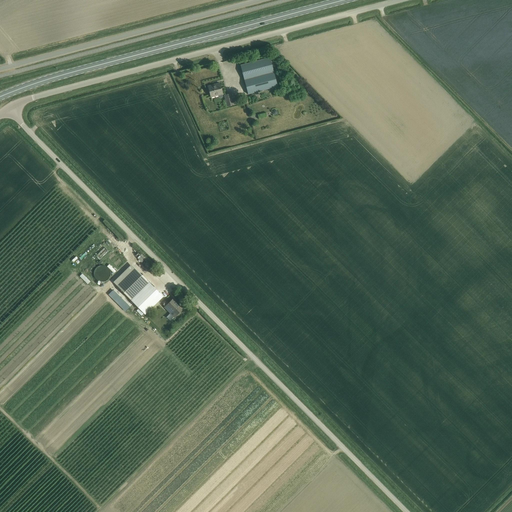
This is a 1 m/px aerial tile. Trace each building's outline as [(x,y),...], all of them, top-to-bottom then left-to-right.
[(248,94),(277,87),(270,58),(240,65),(248,94)] [(211,97),(222,94),(220,83),(215,85),(215,86),(208,88),(211,97)] [(231,94),(224,95),(227,107),(238,103),(237,99),(232,100),(231,94)] [(106,247),(97,256),(101,260),(110,252),(106,247)] [(142,254),(137,258),(141,263),(146,259),(142,254)] [(109,264),(107,266),(114,274),(116,271),(109,264)] [(135,269),(117,287),(146,315),(149,312),(150,311),(163,298),(135,269)] [(82,274),(80,276),(88,284),(90,282),(82,274)] [(113,290),(109,295),(125,311),(129,307),(113,290)] [(167,301),(163,304),(166,307),(167,305),(173,311),(171,314),(175,317),(184,308),(181,304),(179,306),(175,303),(174,304),(173,302),(174,301),(172,300),(169,303),(167,301)]
